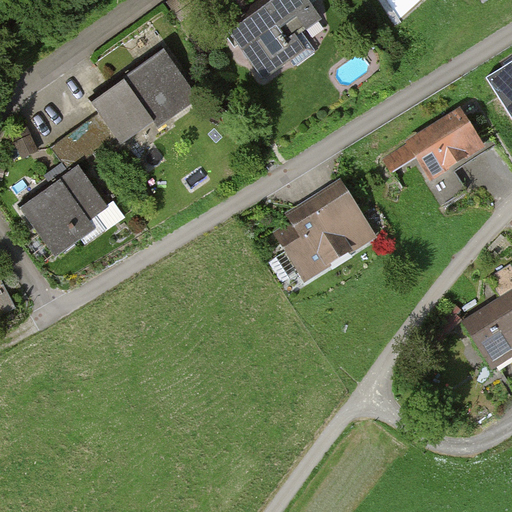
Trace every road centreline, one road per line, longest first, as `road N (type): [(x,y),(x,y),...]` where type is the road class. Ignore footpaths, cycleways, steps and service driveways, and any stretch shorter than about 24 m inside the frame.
road 1 (residential): [(511,34),(55,314),(0,232)]
road 2 (residential): [(511,210),(451,272),(276,511)]
road 3 (residential): [(0,114),(21,88),(149,0)]
